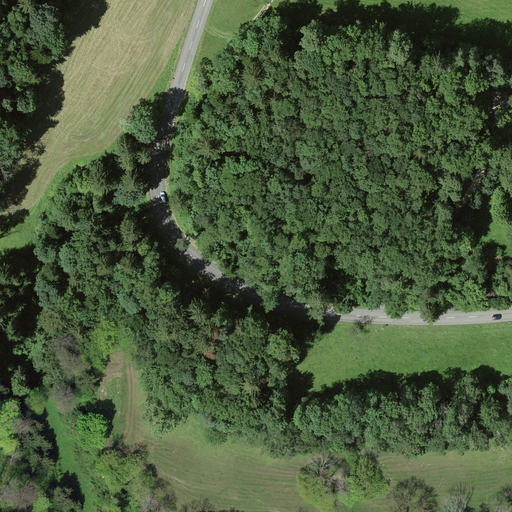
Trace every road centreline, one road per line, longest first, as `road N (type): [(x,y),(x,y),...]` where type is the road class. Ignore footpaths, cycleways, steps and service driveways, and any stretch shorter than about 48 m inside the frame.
road 1 (tertiary): [(206,0),(163,130),(157,176),(169,227),(194,259),(295,307),(442,318),(511,313)]
road 2 (track): [(379,316),(391,288),(473,184),(492,104),(511,102)]
road 3 (track): [(172,105),(234,48),(270,0)]
